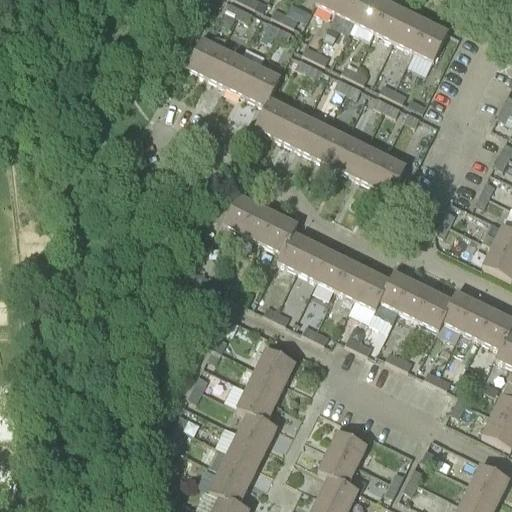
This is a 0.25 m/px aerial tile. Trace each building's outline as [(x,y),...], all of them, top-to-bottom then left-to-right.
[(233,0),(232,3),(243,9),(247,1),(245,0),(233,0)] [(334,19),(343,0),(318,0),(314,9),(334,19)] [(353,29),(367,0),(343,0),(334,19),(353,29)] [(373,38),(387,9),(368,0),(367,0),(353,29),(373,38)] [(247,1),(243,9),(253,14),(257,6),(247,1)] [(392,48),(407,19),(387,9),(373,38),(392,48)] [(236,22),(239,15),(229,10),(225,17),(236,22)] [(270,21),(281,27),(286,19),(274,13),(270,21)] [(239,15),(236,22),(247,28),(250,21),(239,15)] [(230,34),(236,22),(225,17),(220,26),(223,30),(230,34)] [(286,19),(281,27),(293,33),(297,24),(286,19)] [(412,58),(426,29),(407,19),(392,48),(412,58)] [(264,35),(275,41),(279,32),(268,27),(264,35)] [(447,39),(426,29),(412,58),(432,68),(447,39)] [(279,32),(275,41),(286,46),(290,37),(279,32)] [(206,84),(220,55),(225,45),(202,40),(185,74),(206,84)] [(301,59),(312,65),(317,56),(305,50),(301,59)] [(239,64),(220,55),(206,84),(225,94),(240,64),(239,64)] [(317,56),(312,65),(324,71),(328,62),(317,56)] [(225,94),(245,103),(259,74),(240,64),(225,94)] [(294,73),(306,78),(309,70),(298,65),(294,73)] [(340,78),(354,85),(358,76),(344,69),(340,78)] [(309,70),(306,78),(317,83),(321,76),(309,70)] [(267,105),(268,105),(279,84),(259,74),(245,103),(263,113),(267,105)] [(358,76),(354,85),(368,92),(372,83),(358,76)] [(334,92),(346,98),(350,89),(339,83),(334,92)] [(350,89),(346,98),(357,104),(362,94),(350,89)] [(380,99),(391,104),(394,97),(384,91),(380,99)] [(394,97),(391,104),(401,109),(405,102),(394,97)] [(502,112),(509,116),(511,110),(511,103),(507,101),(502,112)] [(374,112),(385,117),(388,110),(377,104),(374,112)] [(273,144),(287,115),(268,105),(267,105),(263,113),(253,134),(273,144)] [(388,110),(385,117),(396,123),(399,115),(388,110)] [(509,116),(502,112),(496,123),(504,127),(508,117),(509,116)] [(292,154),(307,124),(287,115),(273,144),(292,154)] [(418,125),(408,120),(404,127),(415,132),(418,125)] [(311,163),(326,134),(307,124),(292,154),(311,163)] [(326,134),(311,163),(331,173),(345,143),(326,134)] [(331,173),(350,182),(365,153),(345,143),(331,173)] [(499,159),(506,163),(511,153),(504,149),(499,159)] [(350,182),(370,192),(384,162),(365,153),(350,182)] [(506,163),(499,159),(493,170),(501,174),(506,163)] [(390,202),(404,173),(384,162),(370,192),(390,202)] [(479,199),(487,202),(493,191),(485,188),(479,199)] [(487,202),(479,199),(474,209),(482,213),(487,202)] [(242,241),(257,211),(237,201),(230,215),(216,209),(203,235),(218,243),(223,231),(242,241)] [(276,221),(257,211),(242,241),(262,250),(276,221)] [(446,216),(441,228),(448,231),(453,220),(446,216)] [(262,250),(280,259),(292,240),(296,231),(276,221),(262,250)] [(448,231),(441,228),(435,238),(442,242),(448,231)] [(511,263),(511,237),(501,232),(495,244),(485,239),(481,248),(491,253),(511,263)] [(311,249),(292,240),(280,259),(276,268),(296,278),(311,249)] [(311,249),(296,278),(316,287),(330,258),(311,249)] [(511,283),(511,263),(491,253),(481,273),(510,287),(511,283)] [(330,258),(316,287),(334,297),(349,268),(330,258)] [(349,268),(334,297),(355,307),(369,278),(349,268)] [(369,278),(355,307),(375,316),(379,308),(387,286),(369,278)] [(392,278),(387,286),(379,308),(398,317),(412,288),(392,278)] [(207,284),(204,291),(215,297),(219,290),(207,284)] [(412,288),(398,317),(418,327),(432,298),(412,288)] [(241,292),(238,299),(234,307),(245,312),(252,298),(241,292)] [(234,307),(238,299),(227,294),(223,301),(234,307)] [(432,298),(418,327),(438,337),(442,329),(439,327),(449,306),(432,298)] [(450,307),(449,306),(439,327),(442,329),(460,337),(474,308),(454,298),(450,307)] [(474,308),(460,337),(479,347),(494,318),(474,308)] [(273,326),(277,319),(266,313),(262,321),(273,326)] [(479,347),(499,357),(509,336),(511,330),(511,326),(494,318),(479,347)] [(277,319),(273,326),(284,332),(287,324),(277,319)] [(311,346),(315,338),(304,333),(300,340),(311,346)] [(495,365),(511,373),(511,337),(509,336),(499,357),(495,365)] [(315,338),(311,346),(322,351),(326,343),(315,338)] [(355,355),(359,348),(347,342),(343,349),(355,355)] [(212,354),(220,358),(225,347),(217,343),(212,354)] [(359,348),(355,355),(366,360),(370,353),(359,348)] [(220,358),(212,354),(206,365),(214,369),(220,358)] [(265,355),(254,376),(284,390),(294,370),(265,355)] [(395,371),(399,363),(389,358),(385,366),(395,371)] [(399,363),(395,371),(407,376),(410,369),(399,363)] [(478,376),(466,371),(462,380),(474,385),(478,376)] [(245,395),(274,409),(284,390),(254,376),(245,395)] [(434,390),(437,382),(427,377),(423,384),(434,390)] [(511,378),(500,402),(511,407),(511,378)] [(193,394),(200,398),(206,386),(198,382),(193,394)] [(437,382),(434,390),(446,395),(449,388),(437,382)] [(498,394),(486,388),(482,398),(493,403),(498,394)] [(200,398),(193,394),(187,405),(195,409),(200,398)] [(235,415),(246,420),(246,419),(265,428),(274,409),(245,395),(235,415)] [(454,408),(462,412),(468,401),(460,397),(454,408)] [(490,422),(511,432),(511,407),(500,402),(490,422)] [(462,412),(454,408),(449,419),(457,422),(462,412)] [(276,434),(265,428),(246,419),(246,420),(237,439),(266,454),(276,434)] [(173,434),(181,437),(187,425),(180,421),(173,434)] [(510,456),(511,451),(511,432),(490,422),(480,442),(510,456)] [(181,437),(173,434),(168,443),(176,447),(181,437)] [(326,458),(355,473),(365,452),(336,438),(326,458)] [(227,458),(256,473),(266,454),(237,439),(227,458)] [(420,467),(428,471),(433,460),(426,456),(420,467)] [(217,478),(247,492),(256,473),(227,458),(217,478)] [(346,492),(346,491),(355,473),(326,458),(316,478),(327,483),(346,492)] [(170,485),(179,484),(179,471),(169,472),(170,485)] [(508,486),(479,471),(468,492),(498,506),(508,486)] [(408,486),(416,490),(422,478),(414,474),(408,486)] [(219,502),(237,511),(247,492),(217,478),(207,498),(218,504),(219,502)] [(390,490),(397,494),(403,482),(395,478),(390,490)] [(318,502),(337,511),(349,511),(357,497),(346,491),(346,492),(327,483),(318,502)] [(179,484),(170,485),(171,496),(180,496),(179,484)] [(416,490),(408,486),(403,496),(411,500),(416,490)] [(397,494),(390,490),(385,500),(392,503),(397,494)] [(468,492),(459,511),(460,511),(494,511),(498,506),(468,492)] [(213,511),(239,511),(237,511),(219,502),(218,504),(213,511)] [(312,511),(337,511),(318,502),(312,511)]
